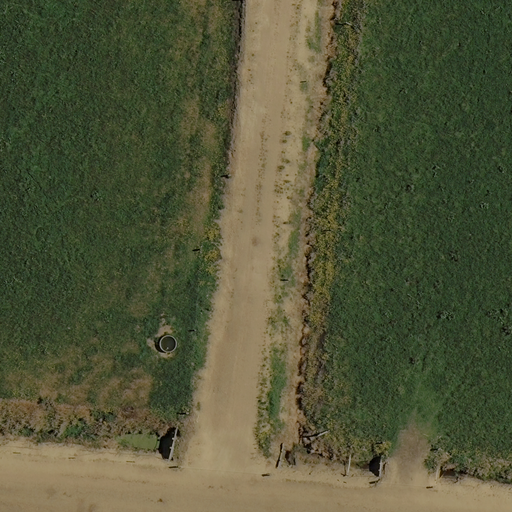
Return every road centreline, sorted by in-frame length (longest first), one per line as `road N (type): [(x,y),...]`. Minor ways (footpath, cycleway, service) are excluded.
road 1 (track): [(336,0),(291,507)]
road 2 (track): [(0,483),(331,511)]
